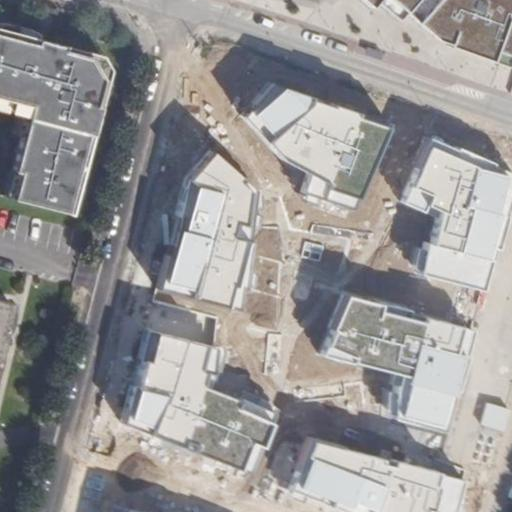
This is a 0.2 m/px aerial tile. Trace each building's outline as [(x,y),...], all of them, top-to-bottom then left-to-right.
[(511,0),(361,0),(369,7),(370,6),(375,1),(396,20),(404,11),(434,39),(447,43),(446,45),(456,48),(507,66),(511,67),(511,0)] [(0,97),(28,105),(44,44),(0,33),(0,97)] [(68,214),(101,81),(97,80),(71,57),(72,52),(44,44),(28,105),(31,105),(8,199),(68,214)] [(101,81),(105,69),(85,55),(72,52),(71,57),(97,80),(101,81)] [(269,82),(239,115),(278,158),(305,173),(298,192),(350,209),(387,123),(329,103),(328,105),(308,98),(309,96),(269,82)] [(453,148),(425,136),(412,166),(414,167),(399,201),(420,211),(423,204),(435,209),(429,243),(423,242),(417,274),(481,290),(490,259),(489,259),(494,248),(495,248),(505,215),(504,215),(511,183),(511,174),(489,164),(490,162),(454,146),(453,148)] [(253,190),(209,150),(184,178),(174,215),(177,216),(167,255),(164,254),(155,288),(227,308),(232,288),(244,289),(250,241),(246,241),(253,190)] [(464,354),(471,329),(421,316),(420,320),(405,316),(407,309),(377,301),(377,302),(343,294),(328,328),(329,329),(318,355),(349,363),(350,361),(393,384),(391,418),(442,431),(454,389),(455,390),(465,355),(464,354)] [(0,302),(0,352),(12,306),(0,302)] [(214,347),(145,329),(137,358),(140,359),(133,386),(130,385),(120,423),(180,447),(181,443),(192,447),(190,451),(247,473),(272,412),(238,395),(200,385),(203,371),(211,374),(214,347)] [(508,410),(486,403),(480,424),(503,431),(508,410)] [(453,511),(463,480),(436,472),(436,471),(391,459),(390,465),(379,462),(380,458),(341,448),(342,446),(307,437),(294,471),(295,471),(288,490),(317,501),(319,497),(331,502),(329,507),(342,511),(453,511)]
